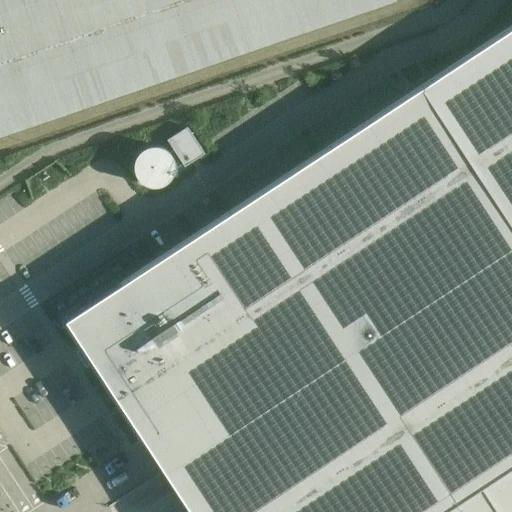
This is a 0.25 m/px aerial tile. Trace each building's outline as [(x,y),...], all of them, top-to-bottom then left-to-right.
[(0,0),(0,133),(386,0),(0,0)] [(511,23),(420,84),(511,223),(511,23)] [(116,283),(63,318),(85,351),(81,353),(82,354),(85,352),(94,364),(87,369),(88,370),(95,365),(144,441),(141,443),(142,445),(145,443),(190,511),(511,511),(511,223),(420,84),(119,282),(116,278),(114,280),(116,283)] [(186,126),(166,139),(184,166),(204,153),(186,126)] [(129,158),(128,167),(131,176),(137,183),(145,188),(154,189),(163,186),(171,180),(175,172),(176,162),(173,153),(167,146),(159,142),(149,141),(140,144),(133,150),(129,158)] [(115,439),(107,443),(112,451),(119,446),(115,439)] [(105,448),(96,454),(98,458),(108,452),(105,448)]
